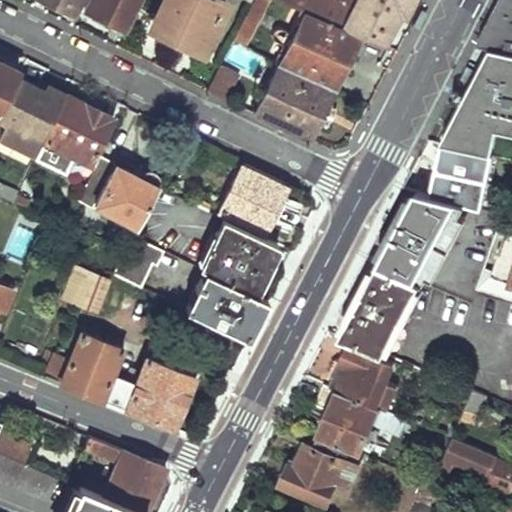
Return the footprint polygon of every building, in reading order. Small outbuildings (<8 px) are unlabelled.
[(43,0),(48,2),(47,7),(70,18),(78,0),(43,0)] [(88,0),(84,9),(93,14),(90,18),(120,34),(137,0),(88,0)] [(163,0),(151,25),(198,47),(220,1),(217,0),(163,0)] [(251,0),(251,1),(231,41),(242,46),(264,3),(276,8),(270,20),(277,24),(284,11),(294,15),(291,21),(297,24),(277,63),(330,88),(357,34),(279,0),(251,0)] [(279,0),(357,34),(383,46),(398,13),(402,16),(410,0),(342,0),(341,3),(334,0),(279,0)] [(511,0),(498,0),(497,2),(477,41),(490,44),(511,50),(511,0)] [(471,83),(440,142),(511,157),(511,50),(490,44),(471,83)] [(0,62),(0,102),(16,69),(0,62)] [(330,88),(277,63),(252,113),(304,138),(314,118),(322,102),(330,88)] [(236,81),(215,71),(206,90),(216,95),(226,100),(236,81)] [(0,120),(5,123),(0,134),(0,139),(31,153),(61,90),(42,82),(40,89),(18,79),(0,117),(0,120)] [(67,94),(45,140),(42,138),(34,156),(63,170),(71,153),(89,162),(111,115),(67,94)] [(334,109),(322,102),(314,118),(326,124),(334,109)] [(96,157),(75,202),(90,208),(92,203),(135,225),(159,177),(151,170),(139,168),(123,161),(119,168),(96,157)] [(239,165),(217,210),(263,232),(284,187),(239,165)] [(415,190),(377,261),(421,281),(468,204),(415,190)] [(198,199),(195,205),(207,211),(210,205),(198,199)] [(221,218),(198,267),(202,269),(252,293),(275,245),(221,218)] [(14,225),(4,253),(24,261),(35,233),(14,225)] [(130,234),(109,273),(136,286),(148,261),(153,263),(161,249),(130,234)] [(376,265),(339,334),(379,351),(392,329),(400,332),(410,316),(402,312),(419,284),(376,265)] [(72,266),(61,296),(95,309),(106,279),(72,266)] [(202,269),(181,307),(245,337),(265,299),(252,293),(202,269)] [(0,284),(0,306),(1,305),(4,306),(11,290),(0,284)] [(53,352),(42,374),(72,386),(100,397),(110,372),(120,347),(78,330),(67,357),(53,352)] [(332,357),(322,382),(375,405),(392,361),(349,342),(340,361),(332,357)] [(110,372),(100,397),(137,412),(169,425),(192,375),(144,356),(134,381),(110,372)] [(322,382),(310,409),(324,417),(317,434),(356,451),(359,452),(364,440),(373,444),(376,436),(367,432),(370,424),(398,436),(406,418),(375,405),(322,382)] [(472,390),(463,410),(478,416),(486,396),(472,390)] [(0,427),(0,453),(26,464),(35,442),(0,427)] [(289,463),(280,482),(324,501),(332,482),(342,486),(344,481),(349,483),(358,464),(352,462),(356,451),(317,434),(312,445),(306,442),(295,465),(289,463)] [(511,463),(452,438),(440,468),(448,472),(453,461),(484,474),(484,475),(490,477),(487,482),(481,480),(479,484),(487,489),(489,484),(509,493),(511,486),(511,463)] [(84,477),(80,487),(137,511),(141,511),(162,466),(102,442),(97,451),(117,459),(104,486),(84,477)] [(0,480),(46,499),(56,477),(26,464),(0,453),(0,480)] [(77,486),(64,511),(137,511),(80,487),(77,486)] [(506,496),(502,504),(511,508),(511,498),(506,496)]
